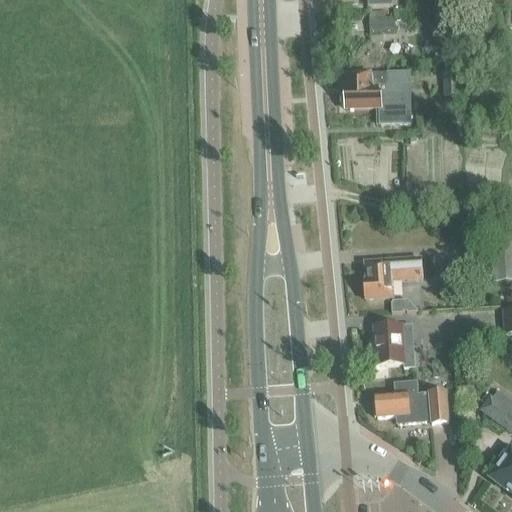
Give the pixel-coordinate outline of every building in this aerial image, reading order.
[(340,0),(367,0),(368,8),(392,7),(391,0),(336,0),(337,0),(340,0)] [(369,20),(369,34),(394,33),(394,19),(369,20)] [(458,73),(445,74),(442,74),(444,100),(459,99),(458,73)] [(386,74),(387,75),(371,75),(372,90),(381,90),(382,112),(379,113),(380,127),(411,126),(410,74),(386,74)] [(372,90),(371,75),(345,76),(346,111),(379,111),(379,113),(382,112),(381,90),(372,90)] [(494,284),(511,282),(511,244),(492,246),(494,284)] [(366,283),(364,283),(366,302),(394,300),(392,284),(423,282),(421,261),(365,265),(366,283)] [(406,303),(392,303),(392,306),(391,306),(392,315),(402,315),(402,313),(407,313),(407,315),(417,314),(417,313),(406,303)] [(511,312),(503,313),(505,337),(511,336),(511,312)] [(373,329),(375,351),(371,351),(372,369),(403,367),(404,371),(415,371),(412,331),(402,331),(402,327),(373,329)] [(394,386),(395,397),(376,398),(377,407),(374,408),(375,419),(377,418),(378,420),(397,418),(398,426),(426,424),(426,420),(431,419),(432,426),(449,424),(446,393),(429,395),(429,397),(418,398),(416,384),(394,386)] [(511,415),(491,399),(481,412),(511,435),(511,415)] [(502,464),(490,480),(511,497),(511,452),(510,454),(506,452),(499,462),(502,464)]
